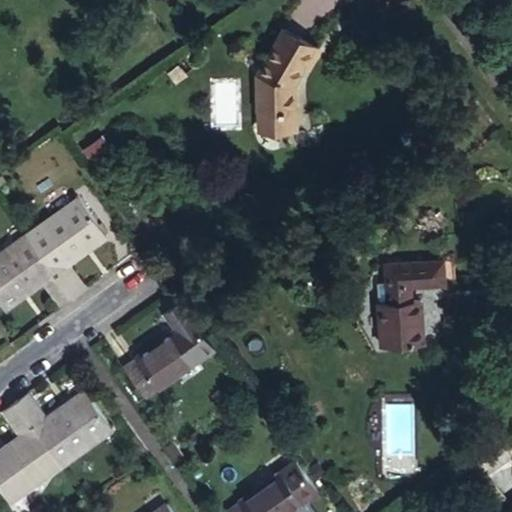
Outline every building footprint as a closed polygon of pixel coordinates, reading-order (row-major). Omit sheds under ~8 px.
[(263,17),(262,15),(240,59),(241,111),(274,113),(276,69),(294,34),(263,17)] [(154,56),(165,68),(188,50),(179,37),(154,56)] [(74,193),(23,231),(72,297),(86,287),(67,261),(105,234),(74,193)] [(23,231),(0,247),(0,307),(2,310),(39,283),(57,308),(72,297),(23,231)] [(374,339),(417,336),(416,292),(403,293),(404,278),(435,276),(435,250),(376,254),(377,276),(377,279),(382,278),(382,294),(370,296),(374,339)] [(369,276),(370,296),(382,294),(382,278),(377,279),(377,276),(369,276)] [(124,365),(147,395),(198,357),(176,327),(124,365)] [(10,402),(56,465),(109,427),(81,391),(45,416),(27,390),(10,402)] [(0,447),(0,491),(7,501),(56,465),(10,402),(0,409),(0,412),(17,435),(0,447)] [(293,459),(280,468),(303,499),(315,490),(293,459)] [(280,468),(226,506),(229,511),(284,511),(286,511),(308,511),(311,510),(303,499),(280,468)] [(511,511),(511,490),(487,509),(489,511),(511,511)] [(168,511),(159,498),(139,511),(168,511)]
